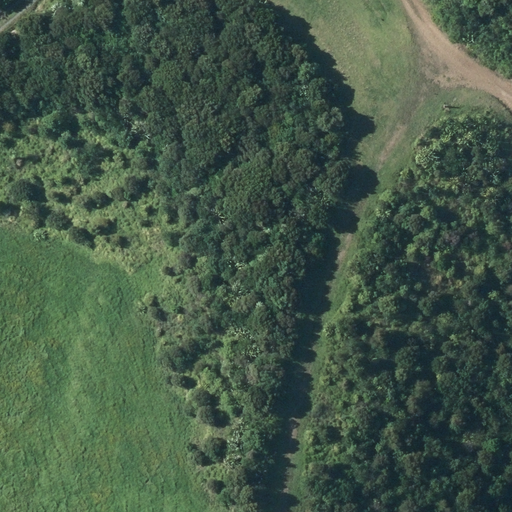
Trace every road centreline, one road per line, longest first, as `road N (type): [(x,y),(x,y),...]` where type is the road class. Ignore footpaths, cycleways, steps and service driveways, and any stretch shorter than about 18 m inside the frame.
road 1 (track): [(290,511),(296,410),(339,245),(379,160),(447,77)]
road 2 (track): [(412,0),(447,77),(483,78),(511,90)]
